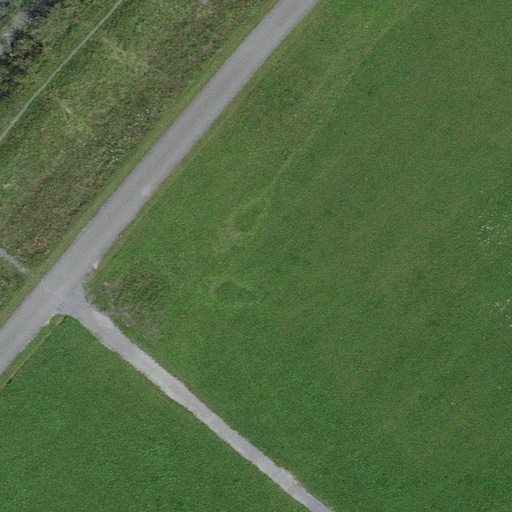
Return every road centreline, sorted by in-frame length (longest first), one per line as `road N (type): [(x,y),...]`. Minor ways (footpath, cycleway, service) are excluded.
road 1 (track): [(0,361),(313,0)]
road 2 (track): [(342,511),(210,414),(65,288)]
